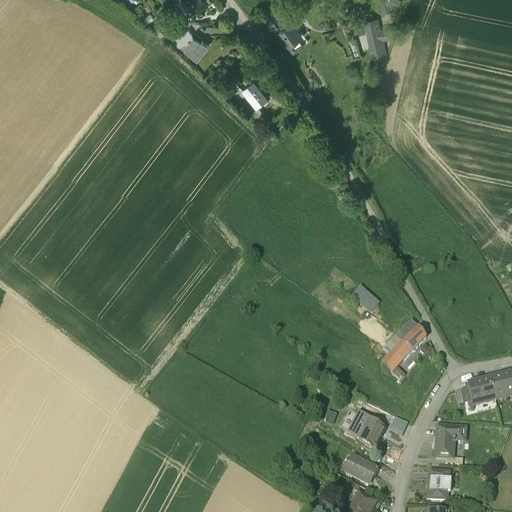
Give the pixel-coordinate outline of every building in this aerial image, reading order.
[(200,0),(181,0),(183,3),(184,2),(194,18),(207,9),(200,0)] [(371,0),(372,0),(373,0),(378,0),(382,16),(392,14),(390,9),(400,6),(398,0),(371,0)] [(189,16),(182,5),(176,9),(183,19),(189,16)] [(378,21),(363,24),(371,64),(382,62),(385,55),(382,44),(389,43),(391,37),(390,29),(380,31),(378,21)] [(291,29),(287,23),(279,29),(283,35),(279,37),(292,57),(306,47),(300,38),(298,40),(295,35),(299,32),(295,26),(291,29)] [(199,47),(193,41),(193,38),(189,32),(179,40),(177,38),(174,43),(180,48),(181,47),(184,49),(182,51),(197,63),(208,50),(202,46),(199,47)] [(242,81),(236,74),(229,79),(234,87),(242,81)] [(267,104),(253,86),(242,95),(245,98),(257,112),(267,104)] [(358,284),(349,293),(368,312),(378,302),(358,284)] [(413,323),(398,338),(399,339),(402,343),(402,342),(403,343),(418,328),(413,323)] [(418,328),(403,343),(402,342),(402,343),(411,352),(425,338),(418,328)] [(398,346),(394,350),(403,360),(411,352),(402,343),(398,346)] [(394,350),(382,362),(391,372),(403,360),(394,350)] [(511,374),(511,373),(490,378),(495,401),(497,401),(496,397),(511,393),(511,374)] [(490,378),(468,384),(469,387),(472,400),(473,407),(475,406),(474,403),(493,399),(494,401),(495,401),(490,378)] [(469,387),(461,389),(464,402),(472,400),(469,387)] [(368,402),(365,408),(391,420),(394,413),(368,402)] [(338,417),(333,428),(342,432),(347,421),(338,417)] [(378,423),(370,418),(367,424),(370,426),(370,425),(375,428),(378,423)] [(375,428),(370,425),(370,426),(363,438),(374,445),(385,427),(378,423),(375,428)] [(465,429),(437,426),(435,457),(443,458),(452,458),(454,440),(464,441),(465,429)] [(377,468),(352,454),(344,470),(368,483),(372,475),(373,476),(377,468)] [(289,461),(283,471),(288,475),(295,464),(289,461)] [(449,472),(428,471),(426,499),(445,500),(446,480),(449,481),(449,472)] [(369,511),(376,501),(358,491),(360,492),(348,511),(369,511)]
